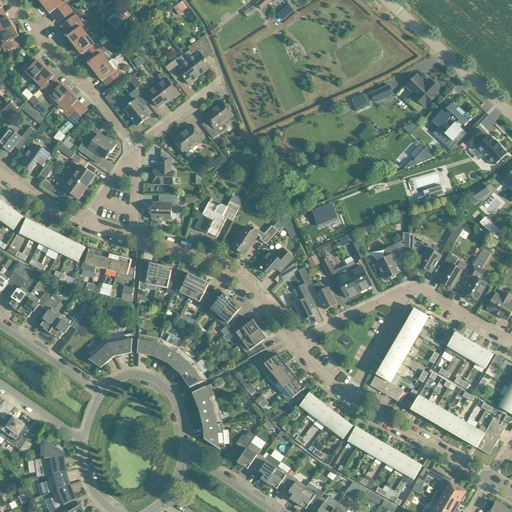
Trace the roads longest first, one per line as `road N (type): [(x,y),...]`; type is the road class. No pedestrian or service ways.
road 1 (residential): [(295,342),(264,294),(233,269),(134,237)]
road 2 (residential): [(138,147),(35,35),(14,0)]
road 3 (unclassified): [(511,114),(388,0)]
road 4 (residential): [(490,481),(347,395)]
road 5 (residential): [(101,391),(127,374),(159,380),(182,415),(186,453)]
road 6 (residential): [(406,289),(295,342)]
road 7 (residential): [(101,391),(0,322)]
road 8 (residential): [(347,395),(406,289)]
road 9 (residential): [(511,340),(422,288),(406,289)]
